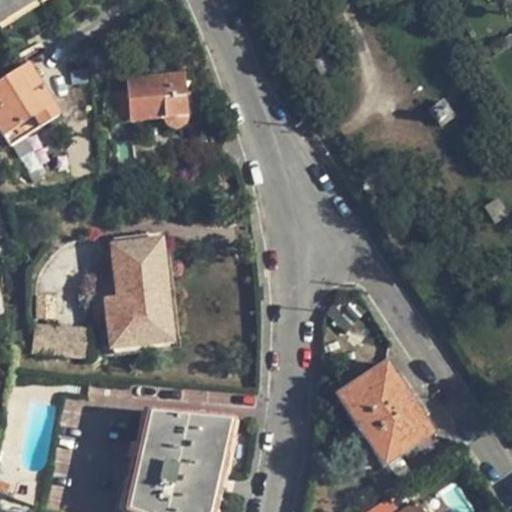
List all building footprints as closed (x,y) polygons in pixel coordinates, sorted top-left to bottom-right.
[(0,0),(0,15),(25,0),(0,0)] [(0,25),(41,0),(25,0),(0,15),(0,25)] [(43,88),(29,66),(18,72),(31,95),(43,88)] [(18,72),(0,82),(0,131),(4,138),(32,121),(37,129),(61,115),(43,88),(31,95),(18,72)] [(169,77),(107,83),(112,125),(163,120),(164,124),(168,127),(171,128),(176,129),(182,126),(185,122),(185,116),(183,97),(170,98),(169,77)] [(182,77),(169,77),(170,98),(183,97),(182,77)] [(32,121),(4,138),(9,146),(37,129),(32,121)] [(384,204),(373,210),(378,221),(390,214),(384,204)] [(5,238),(8,254),(16,253),(10,238),(5,238)] [(106,307),(112,353),(172,346),(161,247),(112,253),(118,305),(106,307)] [(37,328),(34,360),(85,365),(88,333),(37,328)] [(336,400),(384,473),(437,438),(388,365),(336,400)] [(116,511),(211,511),(232,427),(150,418),(142,450),(134,449),(124,495),(121,494),(116,511)] [(0,509),(5,500),(8,501),(15,489),(0,480),(0,509)]
